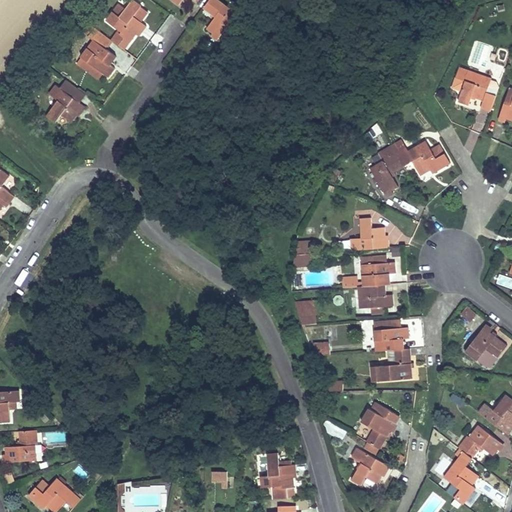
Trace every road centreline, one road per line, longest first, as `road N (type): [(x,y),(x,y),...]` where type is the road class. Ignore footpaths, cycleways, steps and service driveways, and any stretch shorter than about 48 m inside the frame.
road 1 (residential): [(333,511),(259,314),(97,175)]
road 2 (residential): [(97,175),(70,187),(0,292)]
road 3 (residential): [(97,175),(114,127),(160,64)]
